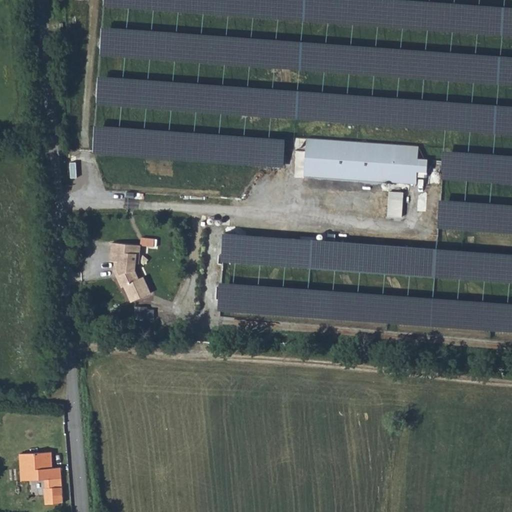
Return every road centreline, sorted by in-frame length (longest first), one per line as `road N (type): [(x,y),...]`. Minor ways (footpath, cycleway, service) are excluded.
road 1 (unclassified): [(87,511),(46,0)]
road 2 (track): [(77,344),(511,382)]
